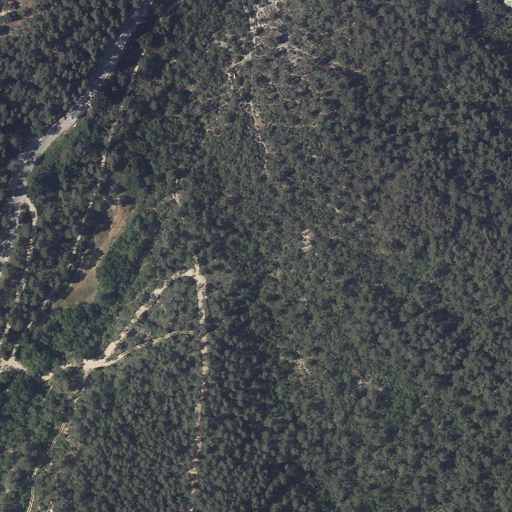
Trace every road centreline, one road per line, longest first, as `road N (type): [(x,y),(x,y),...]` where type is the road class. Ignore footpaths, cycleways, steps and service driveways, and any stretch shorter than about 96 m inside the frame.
road 1 (track): [(27,372),(43,381),(66,365),(104,357),(163,284),(187,271),(200,276),(205,383),(190,511)]
road 2 (track): [(180,0),(144,50),(76,260),(10,364)]
road 3 (secondary): [(147,0),(86,97),(32,158),(0,258)]
road 4 (track): [(204,337),(183,332),(91,364),(37,467),(28,511)]
road 5 (track): [(20,184),(36,227),(0,349)]
